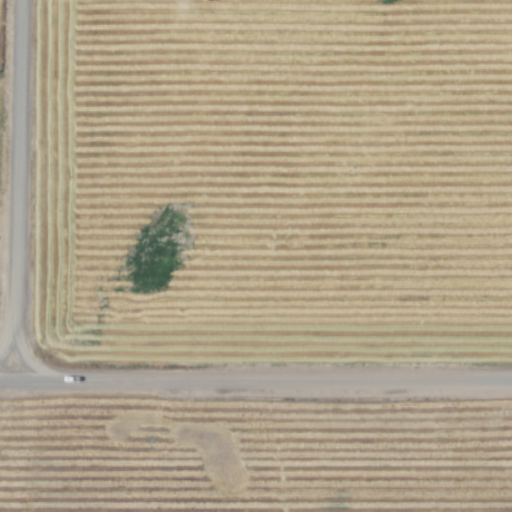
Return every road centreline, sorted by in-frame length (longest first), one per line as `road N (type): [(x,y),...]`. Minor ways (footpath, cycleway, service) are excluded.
road 1 (residential): [(511,373),(0,372)]
road 2 (residential): [(18,373),(15,0)]
